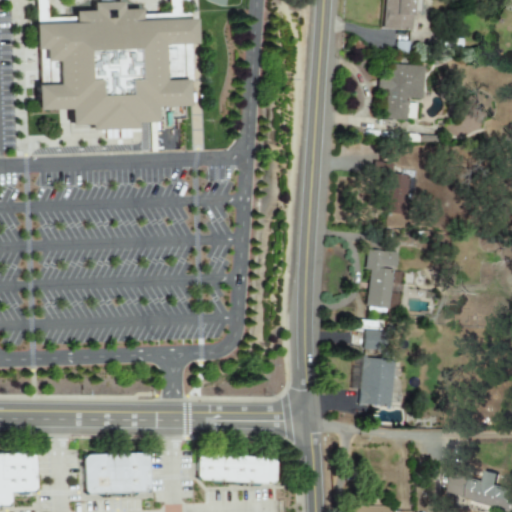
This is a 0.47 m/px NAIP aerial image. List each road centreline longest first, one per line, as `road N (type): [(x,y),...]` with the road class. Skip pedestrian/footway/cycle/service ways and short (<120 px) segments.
road 1 (tertiary): [(306,414),(303,278),(320,0)]
road 2 (residential): [(306,414),(403,436),(511,436)]
road 3 (tertiary): [(0,411),(170,413)]
road 4 (tertiary): [(170,413),(306,414)]
